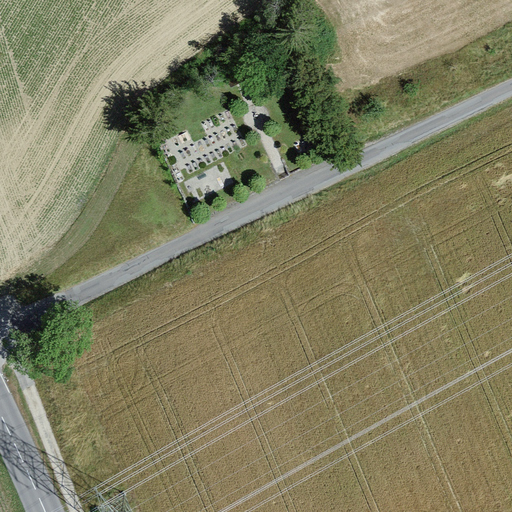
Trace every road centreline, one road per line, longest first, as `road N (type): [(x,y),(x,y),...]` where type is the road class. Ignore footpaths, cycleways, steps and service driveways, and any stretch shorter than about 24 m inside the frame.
road 1 (residential): [(511,97),(0,326)]
road 2 (track): [(80,511),(9,326)]
